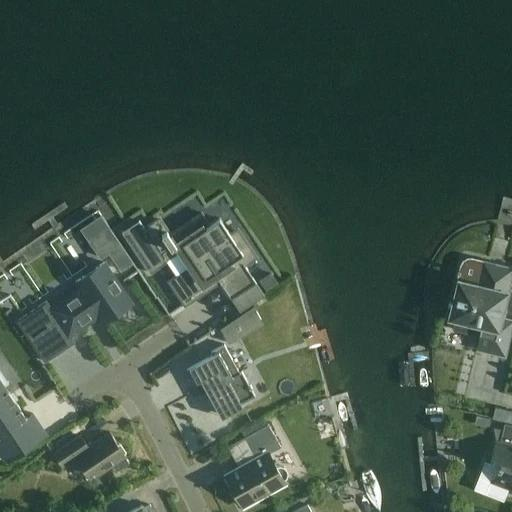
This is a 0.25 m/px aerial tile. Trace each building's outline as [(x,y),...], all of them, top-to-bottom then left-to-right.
[(218,280),(231,299),(255,283),(244,265),(247,263),(258,256),(238,225),(228,232),(219,219),(209,226),(201,214),(186,224),(192,232),(174,244),(156,216),(141,225),(138,221),(121,232),(147,272),(180,249),(188,262),(166,277),(184,303),(218,280)] [(121,243),(109,251),(121,269),(133,262),(121,243)] [(458,279),(448,318),(456,320),(454,328),(468,331),(470,323),(483,326),(477,349),(504,355),(511,322),(511,320),(501,317),(511,270),(511,268),(483,261),(475,259),(474,259),(473,259),(472,259),(470,259),(469,259),(468,259),(467,260),(466,260),(466,261),(465,261),(464,262),(463,263),(462,263),(462,264),(461,265),(461,266),(460,267),(460,268),(458,279)] [(131,303),(111,273),(104,263),(75,282),(80,288),(50,308),(46,302),(18,321),(45,361),(73,342),(69,336),(98,316),(103,323),(131,303)] [(270,272),(259,280),(265,290),(277,282),(270,272)] [(253,306),(219,328),(228,343),(263,324),(253,306)] [(207,392),(221,418),(238,408),(237,405),(254,396),(241,372),(239,373),(224,344),(211,352),(212,355),(186,369),(195,385),(204,380),(210,390),(207,392)] [(476,367),(500,369),(501,355),(478,353),(476,367)] [(0,451),(6,461),(46,434),(32,414),(26,418),(4,386),(7,384),(9,378),(2,368),(0,367),(0,451)] [(497,423),(511,424),(511,410),(497,410),(497,423)] [(486,426),(488,418),(476,415),(474,423),(486,426)] [(285,477),(286,473),(285,469),(283,467),(279,466),(276,466),(268,453),(280,446),(268,424),(244,437),(256,459),(225,476),(242,506),(284,482),(282,479),(285,477)] [(75,457),(91,480),(113,465),(117,471),(128,463),(124,457),(126,456),(109,432),(88,447),(80,435),(54,453),(62,466),(75,457)] [(511,444),(495,441),(490,462),(497,465),(496,468),(496,469),(492,481),(511,489),(511,444)] [(326,488),(313,495),(317,503),(330,497),(326,488)]
